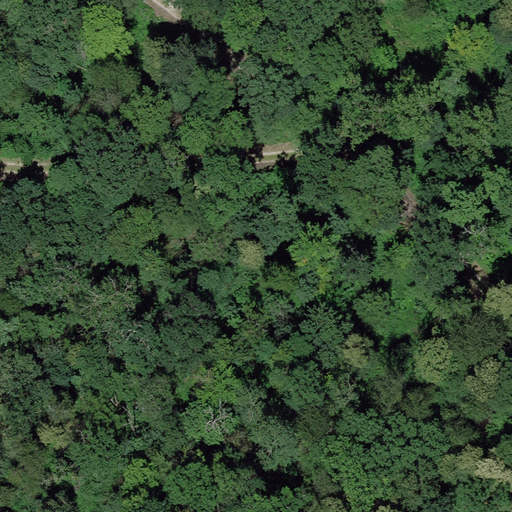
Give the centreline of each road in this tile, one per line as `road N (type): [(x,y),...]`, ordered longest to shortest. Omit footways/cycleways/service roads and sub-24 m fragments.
road 1 (track): [(511,316),(368,148),(167,0)]
road 2 (track): [(368,148),(0,164)]
